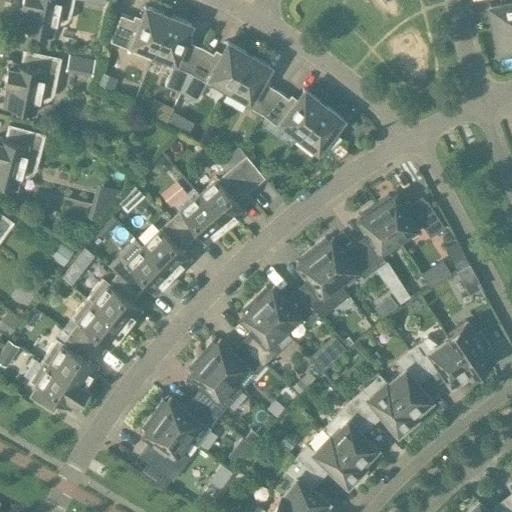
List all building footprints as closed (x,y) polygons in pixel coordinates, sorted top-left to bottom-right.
[(25,6),(23,13),(20,28),(28,30),(25,42),(48,47),(51,35),(54,22),(58,23),(63,22),(66,19),(69,16),(72,0),(21,0),(21,5),(25,6)] [(511,0),(504,0),(505,2),(488,5),(493,28),(511,24),(511,0)] [(152,58),(168,14),(145,6),(140,22),(121,15),(111,43),(152,58)] [(168,14),(152,58),(172,65),(165,85),(181,91),(183,93),(203,46),(185,38),(191,22),(168,14)] [(511,24),(493,28),(498,52),(511,49),(511,24)] [(229,88),(248,54),(228,42),(219,57),(203,46),(183,93),(196,99),(207,82),(209,77),(229,88)] [(8,83),(6,91),(3,106),(35,112),(37,99),(41,100),(46,99),(49,97),(52,93),(59,57),(24,50),(21,64),(12,62),(11,67),(7,66),(4,82),(8,83)] [(262,114),(278,90),(261,80),(269,66),(248,54),(229,88),(249,99),(246,104),(262,114)] [(278,90),(262,114),(277,126),(281,121),(298,135),(323,104),(304,89),(294,102),(278,90)] [(323,104),(298,135),(317,150),(323,143),(328,146),(338,137),(332,132),(342,118),(323,104)] [(0,182),(16,187),(19,174),(23,176),(28,175),(31,173),(34,169),(44,134),(8,125),(5,138),(0,136),(0,182)] [(226,171),(244,193),(264,176),(246,155),(226,171)] [(244,193),(226,171),(198,194),(226,227),(237,217),(235,215),(242,209),(235,200),(244,193)] [(102,182),(93,210),(107,215),(116,187),(102,182)] [(119,199),(126,208),(146,196),(139,186),(119,199)] [(171,220),(188,239),(198,232),(205,241),(212,234),(214,237),(226,227),(198,194),(193,188),(175,204),(181,211),(171,220)] [(402,202),(396,193),(390,197),(388,194),(374,203),(398,239),(422,223),(430,236),(443,227),(422,196),(410,204),(407,199),(402,202)] [(358,247),(374,268),(380,264),(383,262),(385,261),(379,251),(398,239),(374,203),(360,212),(363,215),(357,219),(370,239),(359,247),(358,247)] [(0,238),(12,222),(0,213),(0,238)] [(143,246),(174,276),(184,265),(182,263),(188,256),(180,248),(188,239),(171,220),(161,229),(160,229),(143,246)] [(374,268),(358,247),(348,255),(333,236),(327,240),(325,237),(312,247),(338,281),(353,269),(360,278),(371,270),(374,268)] [(457,270),(469,264),(457,240),(444,247),(457,270)] [(118,274),(138,292),(146,283),(154,291),(161,284),(163,287),(174,276),(143,246),(126,264),(127,265),(118,274)] [(311,284),(300,293),(317,312),(319,316),(348,293),(338,281),(312,247),(299,257),(301,261),(296,265),(311,284)] [(392,270),(385,261),(383,262),(380,264),(374,268),(381,278),(392,270)] [(469,264),(457,270),(469,293),(481,287),(469,264)] [(87,298),(126,329),(136,317),(133,315),(139,308),(130,301),(138,292),(118,274),(110,284),(102,279),(87,298)] [(406,292),(399,282),(389,289),(396,299),(406,292)] [(254,298),(283,328),(297,315),(305,324),(315,314),(317,312),(300,293),(290,302),(273,284),(268,289),(266,286),(254,298)] [(71,333),(92,349),(100,339),(109,346),(115,339),(117,341),(126,329),(87,298),(72,317),(79,323),(71,333)] [(246,344),(265,362),(277,350),(271,339),(283,328),(254,298),(242,309),(245,312),(239,317),(256,334),(246,344)] [(445,334),(473,374),(493,361),(483,347),(488,344),(479,331),(474,334),(465,320),(445,334)] [(43,360),(87,388),(85,386),(93,374),(90,373),(96,365),(86,359),(92,349),(71,333),(64,344),(56,339),(43,360)] [(408,349),(425,370),(436,362),(451,383),(457,379),(458,382),(471,373),(472,375),(473,374),(445,334),(447,337),(429,349),(423,339),(408,349)] [(201,353),(232,381),(245,366),(253,374),(263,364),(265,362),(246,344),(237,354),(219,338),(214,343),(211,341),(201,353)] [(0,350),(0,361),(5,365),(18,346),(8,339),(0,350)] [(425,370),(408,349),(395,360),(403,368),(387,382),(386,383),(415,417),(416,416),(415,415),(427,405),(425,403),(431,399),(414,379),(425,370)] [(314,358),(323,368),(330,361),(321,351),(314,358)] [(197,400),(218,416),(231,400),(222,392),(232,381),(201,353),(190,365),(193,368),(188,373),(206,389),(197,400)] [(87,388),(43,360),(30,381),(37,385),(30,395),(53,410),(59,400),(69,406),(73,400),(77,403),(87,388)] [(349,399),(367,419),(378,409),(397,432),(415,417),(386,383),(387,382),(379,373),(349,399)] [(218,416),(197,400),(189,410),(170,396),(165,402),(162,400),(153,413),(187,438),(196,445),(209,427),(218,416)] [(284,407),(275,399),(267,408),(276,416),(284,407)] [(329,434),(363,466),(364,466),(363,465),(373,454),(371,452),(376,447),(357,429),(367,419),(349,399),(337,412),(346,419),(331,435),(329,433),(329,434)] [(187,438),(153,413),(143,426),(146,428),(142,434),(151,441),(148,446),(158,453),(150,463),(172,479),(187,457),(180,448),(187,438)] [(251,429),(245,436),(253,443),(259,437),(251,429)] [(295,456),(315,473),(325,463),(347,484),(363,466),(329,434),(313,450),(307,444),(295,456)] [(242,461),(249,467),(256,457),(249,452),(242,461)] [(279,493),(304,511),(322,511),(326,508),(323,506),(328,500),(307,485),(315,473),(295,456),(285,470),(294,477),(281,494),(279,492),(279,493)] [(304,511),(279,493),(265,511),(258,506),(253,511),(304,511)] [(488,511),(478,500),(464,511),(488,511)]
